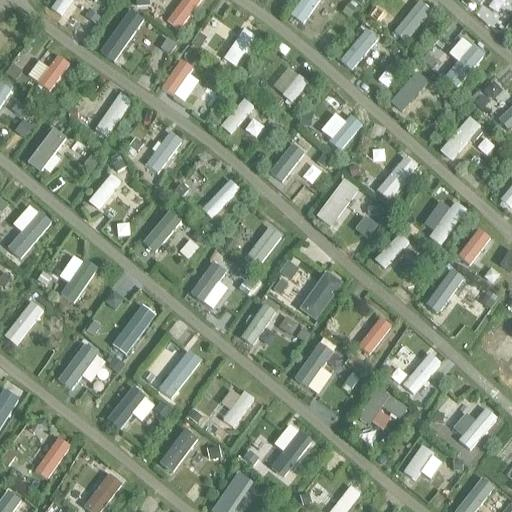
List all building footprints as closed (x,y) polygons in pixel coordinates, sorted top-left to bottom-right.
[(67,18),(74,0),(60,0),(55,13),(67,18)] [(148,0),(136,0),(137,9),(149,9),(148,0)] [(183,0),(170,23),(184,31),(201,0),(183,0)] [(302,0),(291,15),(304,25),(323,0),(302,0)] [(421,1),(394,33),(406,43),(433,11),(421,1)] [(349,7),(343,15),(350,20),(356,12),(349,7)] [(117,64),(146,20),(131,10),(102,53),(117,64)] [(384,13),(376,16),(379,26),(387,23),(384,13)] [(90,14),(86,21),(96,27),(100,21),(90,14)] [(236,67),(257,36),(245,28),(224,59),(236,67)] [(352,72),(380,41),(368,30),(340,61),(352,72)] [(197,36),(190,47),(198,53),(206,41),(197,36)] [(446,77),(458,88),(486,58),(465,38),(449,54),(459,63),(446,77)] [(167,41),(161,51),(171,58),(178,48),(167,41)] [(281,45),(276,52),(284,58),(289,51),(281,45)] [(49,70),(40,62),(28,76),(50,93),(72,66),(60,56),(49,70)] [(427,57),(421,64),(431,71),(436,65),(427,57)] [(396,59),(389,69),(395,74),(403,64),(396,59)] [(162,87),(184,104),(203,79),(182,62),(162,87)] [(12,68),(6,77),(15,84),(21,74),(12,68)] [(290,70),(274,87),(292,104),(308,87),(290,70)] [(395,107),(407,115),(430,82),(419,74),(395,107)] [(251,78),(245,86),(253,92),(259,85),(251,78)] [(212,80),(207,89),(217,95),(222,87),(212,80)] [(0,112),(12,89),(0,82),(0,112)] [(119,93),(98,132),(110,139),(132,100),(119,93)] [(483,98),(474,106),(480,113),(489,105),(483,98)] [(232,136),(255,108),(245,100),(222,127),(232,136)] [(452,104),(444,104),(444,113),(453,113),(452,104)] [(511,130),(511,108),(501,119),(511,130)] [(77,113),(68,113),(69,124),(77,123),(77,113)] [(302,118),(301,128),(311,130),(313,118),(303,117),(303,116),(302,118)] [(329,143),(342,153),(364,126),(352,116),(329,143)] [(441,152),(453,162),(481,128),(470,118),(441,152)] [(272,124),(267,130),(274,135),(279,129),(272,124)] [(26,126),(17,138),(25,143),(33,132),(26,126)] [(28,164),(42,174),(69,139),(55,129),(28,164)] [(172,133),(146,164),(159,175),(186,144),(172,133)] [(134,143),(130,149),(137,155),(142,149),(134,143)] [(305,158),(291,148),(271,177),(284,186),(305,158)] [(325,156),(317,165),(326,172),(334,163),(325,156)] [(406,157),(378,192),(390,202),(418,166),(406,157)] [(91,159),(84,168),(92,173),(98,165),(91,159)] [(121,163),(112,168),(116,176),(125,171),(121,163)] [(357,169),(349,171),(351,181),(359,179),(357,169)] [(102,212),(122,181),(111,173),(90,204),(102,212)] [(332,228),(360,191),(345,180),(317,217),(332,228)] [(203,210),(213,219),(240,190),(231,181),(203,210)] [(181,187),(173,194),(180,201),(187,193),(181,187)] [(511,209),(511,187),(502,202),(511,209)] [(441,247),(468,210),(456,202),(430,239),(441,247)] [(32,206),(14,225),(24,233),(9,249),(21,260),(53,225),(32,206)] [(382,208),(369,210),(370,218),(384,216),(382,208)] [(156,255),(186,221),(172,210),(143,244),(156,255)] [(366,216),(356,230),(371,240),(380,226),(366,216)] [(258,270),(285,238),(271,227),(245,260),(258,270)] [(411,228),(406,234),(414,240),(419,235),(411,228)] [(198,234),(192,241),(202,250),(208,243),(198,234)] [(375,261),(384,270),(409,244),(399,235),(375,261)] [(229,242),(223,249),(231,255),(236,248),(229,242)] [(511,255),(510,254),(500,269),(511,276),(511,274),(511,255)] [(61,278),(69,283),(62,295),(76,304),(99,271),(76,255),(61,278)] [(428,259),(421,267),(430,274),(436,265),(428,259)] [(221,262),(193,297),(205,306),(233,271),(221,262)] [(288,265),(280,276),(291,284),(299,273),(288,265)] [(443,317),(462,277),(448,271),(429,311),(443,317)] [(317,322),(345,284),(328,272),(300,309),(317,322)] [(43,275),(37,283),(45,289),(51,281),(43,275)] [(4,277),(0,282),(0,287),(5,291),(11,282),(4,277)] [(243,285),(238,291),(247,298),(252,292),(243,285)] [(488,293),(481,304),(490,311),(498,299),(488,293)] [(5,338),(18,347),(45,312),(32,302),(5,338)] [(266,305),(240,338),(252,347),(279,315),(266,305)] [(126,356),(159,318),(145,306),(112,345),(126,356)] [(511,319),(503,315),(484,350),(496,357),(511,328),(511,319)] [(380,317),(360,348),(372,356),(392,325),(380,317)] [(93,326),(85,336),(92,341),(100,331),(93,326)] [(302,333),(297,339),(306,345),(310,338),(302,333)] [(321,343),(295,380),(310,391),(336,353),(321,343)] [(59,381),(72,392),(84,378),(92,384),(108,362),(87,346),(59,381)] [(160,390),(173,400),(204,362),(191,352),(160,390)] [(404,387),(416,396),(443,362),(430,352),(404,387)] [(114,361),(108,370),(118,377),(124,369),(114,361)] [(356,363),(351,370),(359,376),(364,369),(356,363)] [(385,368),(379,375),(387,382),(393,375),(385,368)] [(147,375),(142,380),(150,386),(154,381),(147,375)] [(352,378),(345,387),(352,392),(359,383),(352,378)] [(108,421),(122,431),(149,395),(135,385),(108,421)] [(401,421),(409,410),(380,389),(360,416),(382,432),(394,416),(401,421)] [(243,391),(225,423),(238,429),(255,398),(243,391)] [(1,393),(0,394),(0,433),(16,400),(1,393)] [(161,405),(155,413),(165,421),(171,413),(161,405)] [(484,407),(455,441),(473,456),(502,422),(484,407)] [(192,414),(187,421),(195,427),(201,420),(192,414)] [(435,417),(433,426),(442,428),(444,418),(435,417)] [(283,452),(271,468),(287,480),(315,443),(291,425),(275,446),(283,452)] [(159,464),(173,474),(201,439),(187,428),(159,464)] [(251,442),(255,454),(271,448),(266,436),(251,442)] [(38,475),(52,482),(70,445),(56,438),(38,475)] [(422,446),(404,474),(418,483),(436,454),(422,446)] [(218,450),(209,452),(211,463),(221,461),(218,450)] [(6,455),(0,463),(0,464),(7,470),(14,461),(6,455)] [(249,455),(243,462),(253,470),(258,463),(249,455)] [(462,465),(453,465),(453,475),(462,475),(462,465)] [(233,511),(254,483),(240,473),(212,511),(233,511)] [(84,508),(89,511),(103,511),(124,484),(110,474),(84,508)] [(484,478),(456,511),(477,511),(496,488),(484,478)] [(351,487),(332,511),(347,511),(361,494),(351,487)] [(265,488),(261,495),(269,501),(273,494),(265,488)] [(309,497),(300,500),(303,509),(312,506),(309,497)]
